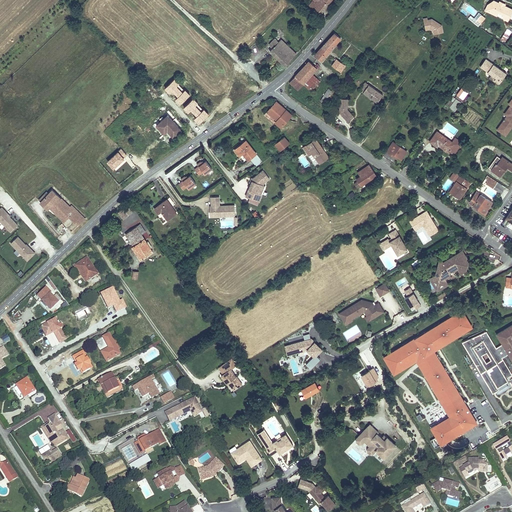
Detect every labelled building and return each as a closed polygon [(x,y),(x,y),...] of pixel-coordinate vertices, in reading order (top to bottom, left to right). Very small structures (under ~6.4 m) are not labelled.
[(333,0),(312,0),(314,1),(309,7),(320,16),(333,0)] [(502,6),(500,5),(500,4),(499,3),(498,3),(493,0),(488,5),(488,12),(497,16),(498,12),(503,14),(503,15),(504,19),(508,21),(511,11),(511,8),(504,5),(502,6)] [(427,18),(423,19),(425,30),(430,29),(433,31),(434,34),(443,32),(441,25),(432,19),(428,20),(427,18)] [(507,28),(501,39),(505,42),(511,31),(507,28)] [(341,38),(335,33),(319,50),(319,49),(317,50),(318,51),(314,55),(321,61),(341,38)] [(280,41),(269,53),(284,68),(296,56),(280,41)] [(486,58),(480,66),(491,75),(496,78),(494,80),(499,83),(506,73),(501,69),(500,70),(498,69),(499,67),(486,58)] [(332,66),(341,72),(345,66),(343,65),(344,64),(337,59),(332,66)] [(317,68),(309,61),(295,76),(303,83),(312,74),(317,68)] [(312,74),(303,83),(308,88),(317,78),(312,74)] [(496,78),(491,75),(489,78),(498,85),(499,83),(494,80),(496,78)] [(303,83),(295,76),(290,82),(298,89),(303,83)] [(363,92),(369,84),(366,82),(360,90),(363,92)] [(383,94),(369,84),(363,92),(377,102),(383,94)] [(459,92),(455,98),(456,98),(461,102),(465,96),(459,92)] [(324,103),(329,97),(325,94),(320,101),(324,103)] [(450,108),(456,98),(455,98),(453,96),(446,105),(450,108)] [(347,109),(348,99),(340,98),(339,112),(345,119),(351,113),(347,109)] [(461,102),(456,98),(450,108),(455,111),(461,102)] [(511,99),(509,104),(511,105),(505,114),(507,116),(501,124),(508,129),(511,123),(511,99)] [(150,102),(143,109),(151,117),(158,111),(150,102)] [(283,130),(295,116),(279,104),(269,114),(279,122),(277,125),(283,130)] [(354,116),(351,113),(345,119),(348,122),(354,116)] [(173,138),(182,130),(168,115),(156,125),(161,131),(165,128),(173,138)] [(511,123),(508,129),(501,124),(497,129),(506,135),(511,126),(511,123)] [(438,145),(439,144),(450,151),(454,154),(459,147),(452,142),(437,131),(430,141),(437,147),(438,145)] [(455,138),(452,142),(459,147),(462,143),(455,138)] [(277,144),(281,151),(290,145),(285,139),(277,144)] [(320,164),(329,159),(318,140),(305,147),(311,155),(314,154),(320,164)] [(258,155),(249,142),(237,150),(242,157),(246,155),(250,161),(258,155)] [(393,142),(387,151),(390,153),(391,152),(397,156),(402,159),(407,151),(393,142)] [(439,144),(438,145),(449,153),(450,151),(439,144)] [(121,149),(107,161),(114,169),(128,156),(121,149)] [(211,165),(201,151),(190,158),(200,173),(211,165)] [(256,166),(262,161),(258,155),(251,161),(256,166)] [(501,159),(497,156),(490,165),(493,167),(491,170),(500,176),(505,170),(507,167),(508,168),(511,171),(511,170),(511,163),(502,157),(501,159)] [(130,159),(127,162),(132,168),(136,165),(130,159)] [(193,176),(183,163),(174,169),(184,182),(193,176)] [(264,167),(251,178),(259,188),(272,177),(264,167)] [(350,194),(374,177),(367,167),(349,178),(351,181),(344,185),(350,194)] [(455,172),(456,170),(454,169),(453,171),(454,172),(450,178),(454,181),(459,174),(455,172)] [(455,193),(461,197),(467,188),(465,187),(469,181),(460,176),(450,191),(454,195),(455,193)] [(501,193),(505,187),(491,178),(490,180),(488,178),(487,179),(488,180),(486,183),(501,193)] [(453,182),(451,180),(447,186),(445,184),(443,187),(447,190),(453,182)] [(48,209),(50,207),(52,206),(65,220),(69,217),(74,223),(76,222),(79,225),(85,220),(77,211),(74,213),(53,191),(41,203),(48,209)] [(487,210),(492,202),(481,194),(479,197),(475,194),(469,202),(477,207),(485,213),(487,210)] [(175,211),(166,199),(153,207),(157,212),(159,210),(165,218),(175,211)] [(258,199),(251,203),(257,211),(264,207),(258,199)] [(136,211),(131,204),(120,210),(124,217),(136,211)] [(52,206),(50,207),(63,222),(65,220),(52,206)] [(0,227),(1,229),(4,227),(10,233),(19,225),(1,207),(0,207),(0,227)] [(487,210),(485,213),(477,207),(476,209),(485,215),(488,211),(487,210)] [(437,227),(426,210),(411,219),(416,229),(424,224),(429,232),(437,227)] [(511,210),(503,223),(511,229),(511,227),(511,210)] [(146,232),(140,223),(124,237),(132,248),(129,249),(138,264),(153,254),(141,235),(146,232)] [(214,235),(209,227),(204,230),(209,238),(214,235)] [(437,227),(429,232),(431,236),(439,231),(437,227)] [(390,237),(385,240),(388,246),(393,243),(399,254),(408,248),(397,228),(391,232),(393,237),(390,238),(390,237)] [(36,253),(18,235),(10,243),(27,261),(36,253)] [(444,279),(452,274),(456,271),(465,272),(466,264),(465,264),(462,260),(466,258),(460,249),(453,254),(454,256),(448,260),(447,258),(440,263),(438,263),(434,278),(429,281),(438,295),(449,287),(444,279)] [(100,273),(89,257),(80,264),(88,274),(86,276),(89,281),(100,273)] [(86,276),(88,274),(80,264),(78,265),(86,276)] [(379,284),(384,291),(390,288),(386,280),(379,284)] [(400,291),(411,311),(420,306),(409,286),(400,291)] [(49,312),(59,303),(45,288),(35,297),(49,312)] [(373,299),(371,300),(370,298),(369,298),(368,298),(368,297),(367,297),(366,298),(362,299),(361,298),(355,302),(354,301),(340,309),(346,318),(353,314),(351,311),(358,307),(359,310),(365,307),(370,316),(384,308),(379,300),(375,302),(373,299)] [(463,311),(381,354),(392,374),(417,361),(446,417),(429,426),(439,445),(476,426),(436,348),(473,329),(463,311)] [(68,341),(56,320),(53,322),(51,319),(41,325),(49,338),(56,333),(62,344),(68,341)] [(13,324),(16,331),(25,327),(22,320),(13,324)] [(493,393),(496,391),(499,389),(498,387),(506,382),(508,381),(506,378),(511,374),(502,358),(508,354),(511,359),(511,324),(497,334),(502,344),(496,348),(486,331),(462,341),(493,393)] [(285,344),(287,356),(309,351),(311,359),(306,364),(311,369),(319,360),(318,354),(323,349),(307,334),(303,335),(304,340),(285,344)] [(119,356),(108,336),(102,339),(107,350),(100,354),(105,364),(119,356)] [(454,359),(466,383),(474,379),(462,355),(454,359)] [(242,381),(237,373),(236,373),(231,366),(236,362),(232,356),(225,360),(230,367),(224,371),(222,373),(227,380),(228,380),(233,387),(242,381)] [(219,365),(224,371),(230,367),(225,360),(219,365)] [(362,370),(353,374),(361,389),(380,379),(373,367),(364,373),(362,370)] [(110,374),(98,382),(100,387),(103,386),(107,394),(118,388),(110,374)] [(162,393),(153,380),(157,377),(154,374),(134,387),(137,391),(139,389),(144,397),(151,393),(154,398),(162,393)] [(309,375),(298,381),(301,386),(312,380),(309,375)] [(185,381),(191,391),(196,388),(190,378),(185,381)] [(10,391),(18,405),(23,402),(22,400),(33,394),(25,381),(10,391)] [(306,398),(320,390),(315,381),(301,389),(306,398)] [(496,391),(497,393),(509,387),(506,382),(498,387),(499,389),(496,391)] [(171,392),(164,396),(167,403),(175,398),(171,392)] [(196,397),(164,411),(169,422),(191,412),(193,417),(203,413),(196,397)] [(420,421),(425,417),(430,425),(439,420),(434,412),(437,411),(435,407),(432,409),(428,405),(415,413),(420,421)] [(362,436),(365,433),(361,429),(367,423),(374,430),(377,426),(379,425),(370,417),(357,431),(357,434),(359,436),(362,436)] [(52,447),(55,451),(67,445),(62,436),(59,438),(57,439),(54,434),(56,433),(61,430),(55,419),(48,424),(49,426),(52,432),(48,434),(48,432),(43,435),(48,443),(46,444),(48,449),(52,447)] [(261,428),(263,427),(264,427),(265,428),(270,436),(271,436),(285,427),(284,426),(271,434),(262,422),(255,426),(257,429),(260,427),(261,428)] [(396,438),(388,430),(387,431),(385,433),(382,430),(377,426),(374,430),(367,423),(361,429),(365,433),(370,439),(368,441),(368,444),(370,446),(373,446),(376,443),(384,451),(396,438)] [(52,432),(49,426),(39,432),(46,444),(48,443),(43,435),(48,432),(48,434),(52,432)] [(168,440),(161,429),(137,443),(142,452),(160,442),(161,445),(168,440)] [(257,433),(270,456),(279,451),(280,454),(294,446),(287,434),(272,442),(265,429),(257,433)] [(69,430),(66,432),(73,443),(76,441),(69,430)] [(249,433),(229,446),(235,456),(245,450),(247,453),(249,451),(254,459),(262,454),(249,433)] [(503,462),(511,455),(511,445),(506,437),(492,446),(503,462)] [(216,470),(224,459),(215,452),(208,460),(204,461),(204,464),(199,465),(200,472),(205,472),(216,470)] [(279,452),(272,455),(278,466),(285,462),(279,452)] [(185,453),(182,455),(187,462),(192,459),(189,455),(185,453)] [(492,465),(491,458),(486,458),(486,454),(472,455),(472,457),(462,463),(467,472),(471,469),(472,471),(482,465),(492,465)] [(47,464),(50,469),(56,465),(54,463),(59,460),(56,455),(52,458),(50,456),(40,461),(43,467),(47,464)] [(132,472),(151,461),(147,455),(129,465),(132,472)] [(4,464),(1,466),(0,465),(0,475),(2,478),(5,477),(9,484),(15,481),(13,477),(12,478),(4,464)] [(186,478),(181,470),(177,473),(176,477),(178,480),(182,481),(186,478)] [(181,485),(182,481),(178,480),(176,477),(177,473),(172,471),(167,474),(169,477),(171,478),(174,482),(173,485),(176,489),(181,485)] [(301,471),(299,479),(309,482),(310,484),(312,482),(315,487),(313,488),(319,495),(321,494),(328,502),(336,496),(328,487),(325,490),(321,485),(326,480),(321,474),(315,479),(308,475),(308,474),(301,471)] [(174,482),(171,478),(169,477),(167,474),(166,473),(156,479),(159,483),(158,486),(161,490),(164,491),(166,495),(176,489),(173,485),(174,482)] [(440,476),(432,480),(434,484),(435,483),(437,485),(440,483),(443,484),(443,482),(447,484),(447,485),(446,489),(454,492),(456,486),(455,485),(456,483),(459,484),(460,479),(453,477),(453,478),(445,475),(445,474),(441,473),(440,476)] [(61,498),(76,505),(84,488),(72,482),(66,494),(63,493),(61,498)] [(424,486),(401,499),(407,511),(414,507),(412,503),(421,498),(423,502),(431,498),(424,486)] [(282,491),(272,492),(273,501),(275,500),(277,503),(272,506),(276,511),(293,511),(297,510),(291,502),(288,504),(283,496),(282,491)] [(188,506),(184,500),(176,505),(169,507),(170,511),(173,511),(177,511),(192,511),(191,511),(188,506)]
